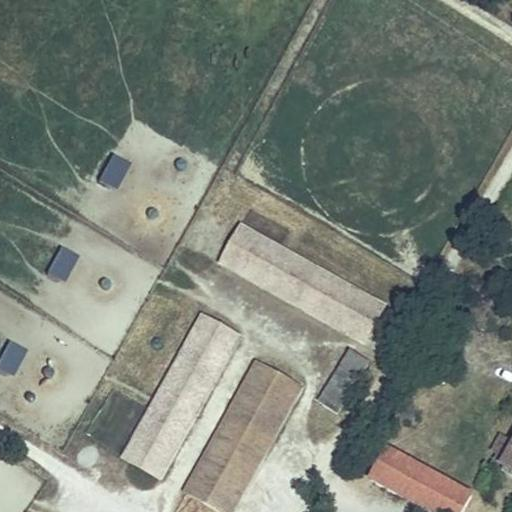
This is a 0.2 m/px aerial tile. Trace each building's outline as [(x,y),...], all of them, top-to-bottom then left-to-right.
[(116,189),(129,162),(109,152),(96,180),(116,189)] [(287,295),(302,267),(233,231),(219,259),(287,295)] [(63,281),(77,254),(59,245),(45,272),(63,281)] [(311,272),(296,300),(364,335),(379,307),(311,272)] [(161,401),(189,416),(232,335),(204,320),(161,401)] [(0,369),(12,376),(26,349),(7,339),(0,352),(0,369)] [(366,357),(348,348),(321,401),(338,410),(366,357)] [(190,497),(217,511),(229,511),(297,385),(260,365),(190,497)] [(156,479),(185,424),(157,410),(128,464),(156,479)] [(511,450),(508,448),(497,465),(505,471),(502,477),(511,483),(511,450)] [(465,511),(471,501),(388,454),(373,481),(426,511),(465,511)]
